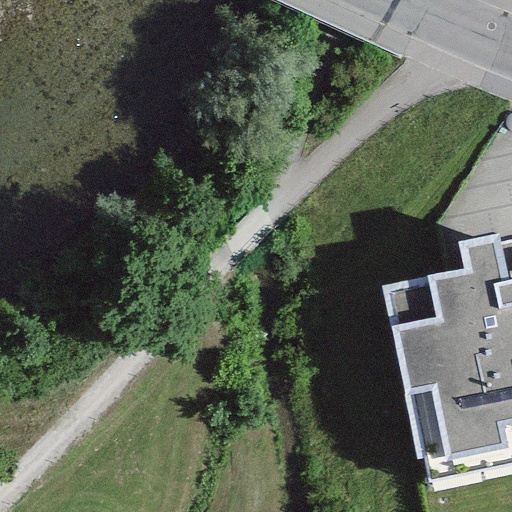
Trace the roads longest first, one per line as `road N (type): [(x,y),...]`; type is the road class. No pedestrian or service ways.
road 1 (track): [(277,200),(72,422),(0,488)]
road 2 (track): [(357,0),(298,119),(277,200)]
road 3 (track): [(431,56),(277,200)]
